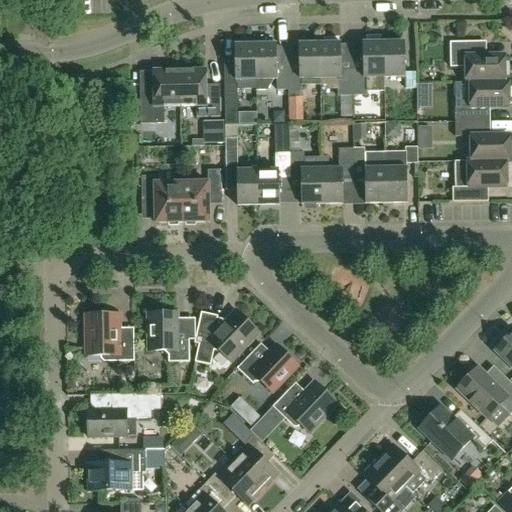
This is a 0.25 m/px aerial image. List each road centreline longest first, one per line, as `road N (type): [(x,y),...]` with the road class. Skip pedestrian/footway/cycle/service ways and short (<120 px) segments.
road 1 (residential): [(55,511),(52,271),(92,257),(255,257)]
road 2 (residential): [(255,257),(291,243),(511,240)]
road 3 (unclassified): [(0,51),(58,52),(222,0)]
road 4 (residential): [(390,400),(255,257)]
road 5 (residential): [(511,275),(390,400)]
road 6 (residential): [(390,400),(286,511)]
